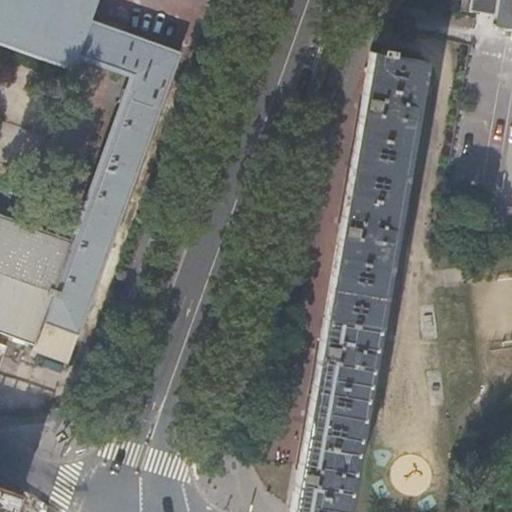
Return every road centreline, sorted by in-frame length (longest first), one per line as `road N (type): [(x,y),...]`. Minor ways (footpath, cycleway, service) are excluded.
road 1 (secondary): [(304,0),(142,456),(139,511)]
road 2 (trunk): [(117,511),(63,491),(0,451)]
